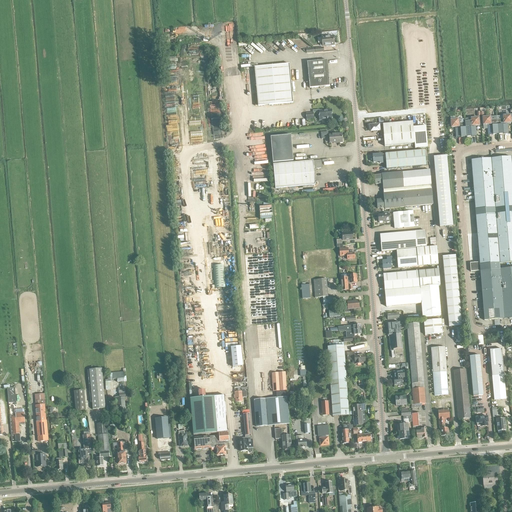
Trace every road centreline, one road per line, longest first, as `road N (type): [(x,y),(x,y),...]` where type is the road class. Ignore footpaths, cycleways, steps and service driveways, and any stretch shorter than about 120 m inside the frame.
road 1 (unclassified): [(385,457),(345,0)]
road 2 (secondary): [(0,493),(385,457)]
road 3 (unclassified): [(511,145),(456,150),(470,332),(511,329)]
road 4 (track): [(511,7),(347,22)]
road 5 (unknown): [(273,463),(253,422),(249,311)]
road 6 (unknown): [(297,57),(254,59),(250,104),(269,112),(301,96)]
road 7 (secondary): [(385,457),(511,446)]
